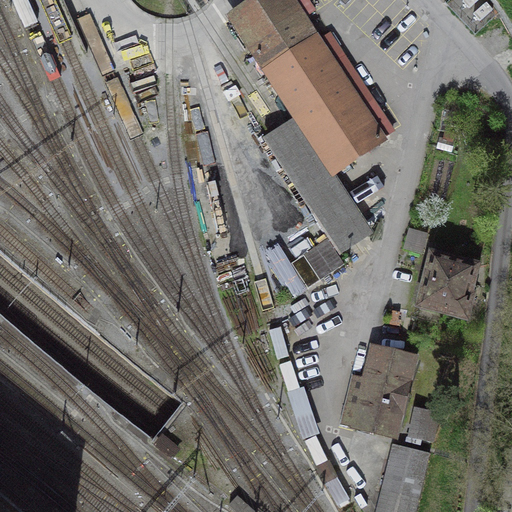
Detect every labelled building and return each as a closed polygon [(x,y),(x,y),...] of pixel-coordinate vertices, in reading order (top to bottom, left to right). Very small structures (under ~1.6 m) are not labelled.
[(259,0),(232,18),(333,171),(363,151),(393,131),(345,59),(333,66),(302,19),(314,11),(306,0),(259,0)] [(373,233),(295,117),(262,139),(340,255),(373,233)] [(408,229),(403,250),(425,256),(430,234),(408,229)] [(308,289),(344,265),(327,239),(291,264),(308,289)] [(476,266),(432,255),(420,305),(466,317),(471,298),(471,295),(469,294),(476,266)] [(412,360),(374,351),(355,425),(394,435),(402,402),(412,360)] [(439,414),(416,409),(410,436),(432,442),(439,414)] [(415,511),(430,453),(393,444),(381,496),(376,511),(415,511)]
